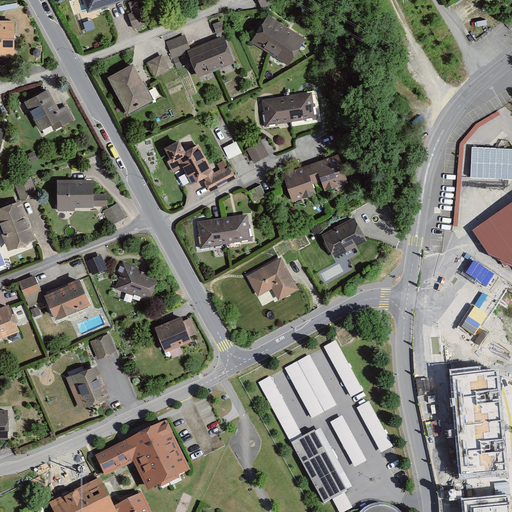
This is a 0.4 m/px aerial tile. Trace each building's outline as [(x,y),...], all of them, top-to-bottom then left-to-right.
[(86,0),(90,10),(118,0),(86,0)] [(136,0),(128,3),(131,12),(140,9),(136,0)] [(277,0),(258,0),(262,9),(278,2),(277,0)] [(147,24),(142,9),(128,14),(133,29),(147,24)] [(304,39),(269,18),(255,42),(289,63),(304,39)] [(15,21),(0,21),(0,57),(14,57),(15,21)] [(185,35),(166,42),(172,58),(191,51),(185,35)] [(202,46),(188,52),(198,78),(235,64),(225,38),(202,46)] [(170,70),(163,55),(148,63),(155,77),(170,70)] [(134,65),(111,77),(129,110),(151,99),(134,65)] [(48,90),(26,102),(43,132),(52,127),(54,131),(74,119),(67,106),(59,110),(48,90)] [(311,94),(265,101),(268,124),(315,117),(311,94)] [(180,141),(168,147),(175,160),(171,162),(175,170),(185,165),(194,181),(204,175),(212,191),(234,179),(228,167),(215,174),(199,145),(186,151),(180,141)] [(236,142),(223,148),(229,160),(242,153),(236,142)] [(261,142),(248,149),(255,163),(268,156),(261,142)] [(511,147),(472,146),(471,177),(511,179),(511,147)] [(338,155),(283,175),(293,202),(316,193),(312,184),(321,181),(325,191),(348,182),(338,155)] [(32,180),(15,185),(21,202),(38,196),(32,180)] [(93,182),(57,182),(58,211),(75,211),(75,208),(93,208),(93,206),(93,194),(93,182)] [(260,185),(249,192),(255,202),(266,196),(260,185)] [(93,194),(93,206),(107,206),(107,194),(93,194)] [(20,203),(0,210),(0,225),(9,250),(34,240),(20,203)] [(118,203),(104,211),(112,225),(126,217),(118,203)] [(248,216),(201,222),(204,246),(251,240),(248,216)] [(354,218),(322,236),(335,259),(367,241),(354,218)] [(101,255),(86,262),(92,276),(107,269),(101,255)] [(281,258),(247,277),(258,297),(272,289),(278,301),(298,290),(281,258)] [(475,261),(467,274),(487,287),(495,274),(475,261)] [(156,279),(127,268),(119,288),(132,294),(134,290),(149,296),(156,279)] [(35,278),(22,283),(31,305),(44,299),(35,278)] [(80,280),(49,293),(59,316),(90,303),(80,280)] [(475,335),(488,314),(475,306),(462,326),(475,335)] [(7,309),(0,311),(0,338),(17,332),(7,309)] [(181,318),(155,329),(165,353),(192,342),(181,318)] [(108,335),(91,342),(99,359),(116,352),(108,335)] [(336,341),(325,347),(351,396),(362,390),(336,341)] [(309,355),(285,368),(312,418),(336,405),(309,355)] [(96,367),(69,379),(81,405),(108,394),(96,367)] [(451,375),(458,475),(505,472),(498,371),(451,375)] [(258,383),(324,503),(347,490),(315,432),(304,438),(270,376),(258,383)] [(369,401),(358,407),(381,452),(393,445),(369,401)] [(342,416),(331,422),(354,466),(365,460),(342,416)] [(167,419),(96,455),(106,475),(135,460),(149,489),(191,468),(167,419)] [(100,477),(77,489),(85,505),(88,511),(116,511),(114,505),(100,477)] [(77,489),(49,502),(53,511),(88,511),(85,505),(77,489)] [(152,511),(142,491),(114,505),(116,511),(152,511)] [(335,500),(340,511),(343,511),(352,508),(346,495),(335,500)] [(461,500),(462,511),(510,511),(509,496),(461,500)] [(401,511),(401,510),(393,505),(384,502),(372,503),(362,509),(359,511),(401,511)]
